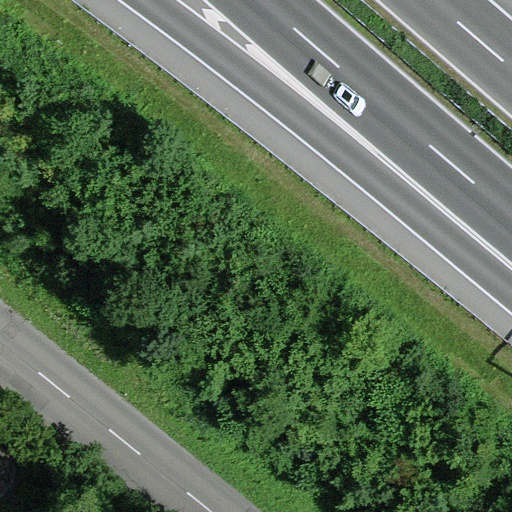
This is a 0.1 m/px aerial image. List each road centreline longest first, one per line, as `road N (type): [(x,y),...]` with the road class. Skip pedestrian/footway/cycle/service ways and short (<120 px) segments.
road 1 (motorway): [(139,0),(511,295)]
road 2 (motorway): [(266,0),(511,215)]
road 3 (secondary): [(212,511),(0,340)]
